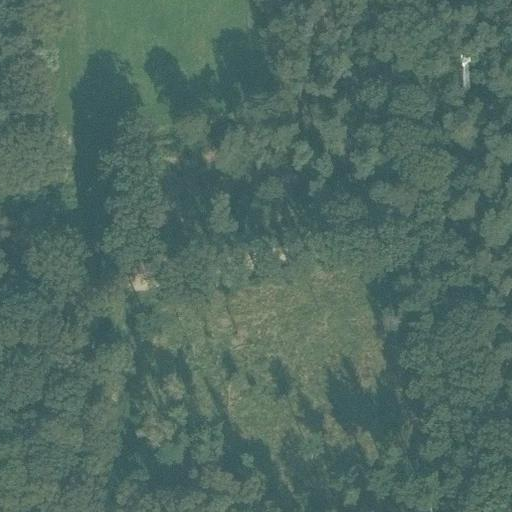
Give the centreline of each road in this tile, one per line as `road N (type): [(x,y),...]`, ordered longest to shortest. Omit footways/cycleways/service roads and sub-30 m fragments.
road 1 (track): [(414,226),(0,311)]
road 2 (track): [(414,226),(479,511)]
road 3 (track): [(368,0),(414,226)]
